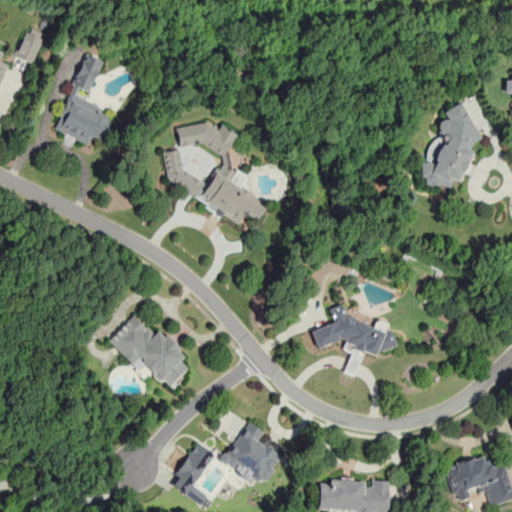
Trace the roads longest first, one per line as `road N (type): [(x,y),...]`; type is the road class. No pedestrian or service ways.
road 1 (residential): [(511,354),(441,411),(366,423),(324,411),(259,357),(178,268),(0,175)]
road 2 (residential): [(259,357),(191,407),(129,470)]
